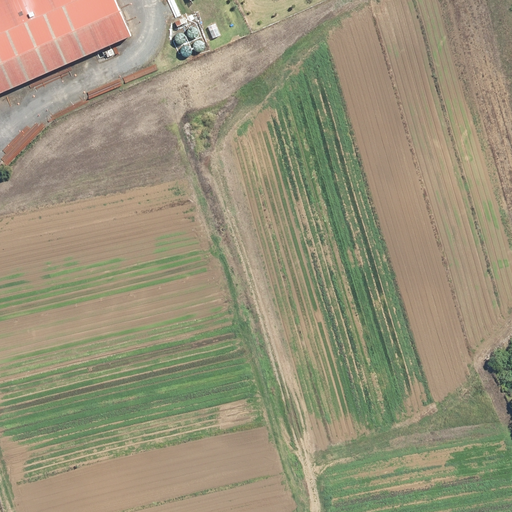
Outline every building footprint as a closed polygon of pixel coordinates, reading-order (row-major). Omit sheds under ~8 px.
[(0,0),(0,94),(129,37),(112,0),(0,0)] [(138,0),(119,0),(132,28),(148,20),(138,0)] [(171,0),(159,0),(165,13),(176,9),(171,0)] [(258,10),(248,16),(254,27),(264,21),(258,10)] [(183,14),(172,20),(176,28),(187,23),(183,14)] [(216,23),(207,27),(212,39),(221,35),(216,23)] [(196,27),(184,32),(194,54),(206,48),(196,27)] [(183,34),(173,39),(182,59),(192,54),(183,34)]
